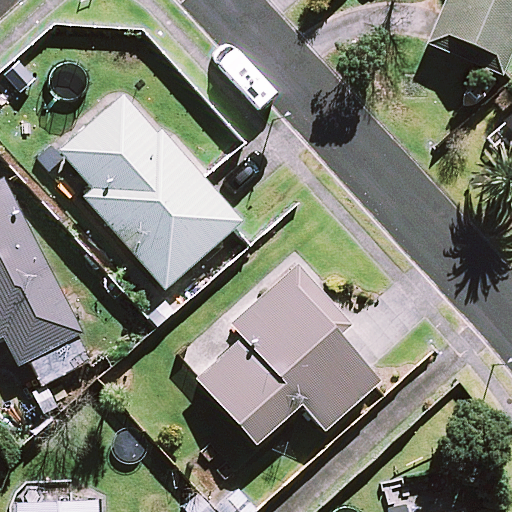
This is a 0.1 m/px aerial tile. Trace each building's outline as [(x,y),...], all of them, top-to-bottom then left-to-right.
[(511,0),(449,0),(428,50),(505,83),(511,66),(511,0)] [(123,103),(59,159),(93,198),(85,205),(166,298),(243,231),(163,140),(158,144),(123,103)] [(511,122),(502,131),(511,142),(511,122)] [(84,342),(3,185),(0,186),(0,349),(5,347),(20,375),(29,370),(42,395),(92,369),(79,344),(84,342)] [(243,348),(194,388),(252,458),(301,418),(321,442),(377,396),(338,348),(351,337),(301,276),(231,334),(243,348)] [(24,423),(0,392),(0,437),(2,440),(24,423)] [(254,511),(256,511),(235,488),(211,510),(213,511),(254,511)]
